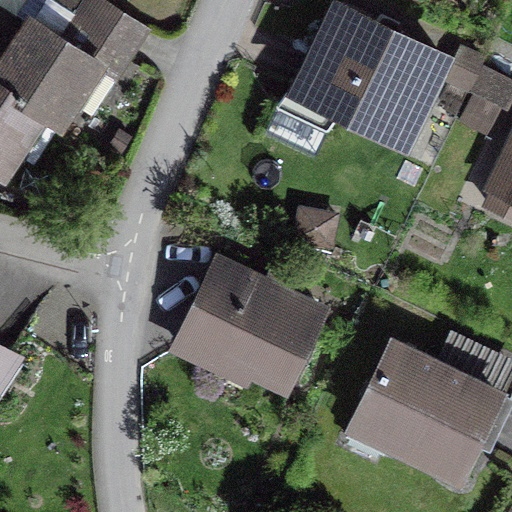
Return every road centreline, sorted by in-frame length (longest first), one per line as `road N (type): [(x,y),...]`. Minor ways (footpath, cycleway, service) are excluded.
road 1 (residential): [(126,264),(230,0)]
road 2 (residential): [(127,511),(120,383),(126,264)]
road 3 (residential): [(0,232),(126,264)]
